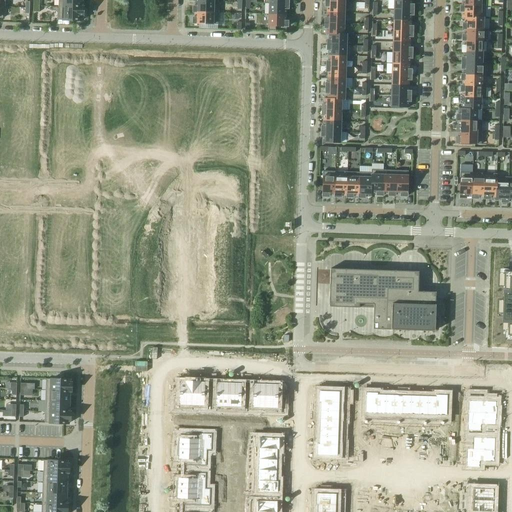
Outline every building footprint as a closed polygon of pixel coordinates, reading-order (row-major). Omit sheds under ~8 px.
[(393,0),(394,9),(413,10),(413,5),(412,5),(411,0),(393,0)] [(218,1),(195,1),(194,6),(193,6),(193,12),(218,13),(218,1)] [(344,13),(344,2),(325,1),(325,6),(326,7),(326,12),(344,13)] [(264,3),(269,4),(268,15),(286,15),(286,9),(288,9),(288,4),(264,3)] [(485,7),(460,6),(460,12),(461,12),(461,17),(485,18),(485,7)] [(83,16),(84,7),(58,7),(57,20),(76,21),(81,21),(81,16),(83,16)] [(393,20),(411,21),(411,15),(413,15),(413,10),(394,9),(393,20)] [(218,13),(193,12),(194,12),(194,18),(193,18),(192,23),(194,23),(194,24),(218,25),(218,13)] [(324,23),(344,24),(344,13),(326,12),(326,18),(325,18),(324,23)] [(287,21),(286,21),(286,15),(268,15),(268,31),(275,31),(275,27),(286,27),(287,27),(287,21)] [(485,18),(461,17),(461,18),(464,18),(464,23),(462,23),(462,29),(464,29),(488,30),(488,29),(483,29),(483,19),(485,19),(485,18)] [(412,32),(412,27),(411,27),(411,21),(393,20),(393,31),(412,32)] [(344,24),(324,23),(324,28),(326,28),(326,34),(346,35),(346,34),(343,34),(344,24)] [(462,40),(487,41),(488,30),(464,29),(464,35),(462,35),(462,40)] [(410,42),(410,37),(412,37),(412,32),(393,31),(392,42),(410,42)] [(346,35),(326,34),(329,34),(328,40),(327,40),(327,45),(346,45),(346,35)] [(462,52),(482,52),(483,42),(487,42),(487,41),(462,40),(463,41),(463,46),(462,46),(462,52)] [(411,53),(412,48),(410,48),(410,42),(392,42),(392,53),(411,53)] [(328,56),(346,56),(346,45),(327,45),(327,50),(328,50),(328,56)] [(482,52),(462,52),(463,52),(463,58),(461,58),(461,63),(487,64),(482,63),(482,52)] [(392,53),(392,63),(410,64),(410,58),(411,58),(411,53),(392,53)] [(78,56),(78,66),(96,67),(96,56),(78,56)] [(345,67),(346,56),(328,56),(328,61),(326,61),(326,66),(345,67)] [(176,59),(176,69),(194,69),(195,60),(176,59)] [(269,62),(269,74),(288,75),(289,63),(269,62)] [(392,63),(392,70),(391,74),(411,75),(411,70),(409,70),(410,64),(392,63)] [(461,75),(486,75),(487,64),(461,63),(461,69),(462,69),(462,75),(461,75)] [(78,66),(77,76),(96,76),(96,67),(78,66)] [(345,67),(326,66),(326,71),(327,72),(327,77),(345,78),(345,67)] [(176,69),(176,78),(194,78),(194,69),(176,69)] [(269,74),(269,85),(288,86),(288,75),(269,74)] [(391,74),(391,85),(409,86),(409,80),(411,80),(411,75),(391,74)] [(460,86),(486,87),(486,86),(481,86),(481,76),(486,76),(486,75),(461,75),(461,80),(462,80),(462,86),(460,86)] [(77,76),(77,85),(95,86),(96,76),(77,76)] [(325,88),(345,89),(345,78),(327,77),(327,83),(325,83),(325,88)] [(176,78),(175,87),(194,87),(194,78),(176,78)] [(77,85),(77,95),(95,95),(95,86),(77,85)] [(269,85),(268,97),(287,97),(288,86),(269,85)] [(410,96),(410,91),(409,91),(409,86),(391,85),(391,96),(410,96)] [(460,97),(485,98),(486,87),(460,86),(460,92),(462,92),(462,97),(460,97)] [(175,87),(175,96),(193,96),(194,87),(175,87)] [(344,100),(345,89),(325,88),(325,89),(327,89),(326,99),(323,98),(323,99),(344,100)] [(77,95),(76,104),(95,105),(95,95),(77,95)] [(175,96),(175,105),(193,105),(193,96),(175,96)] [(390,107),(408,108),(408,101),(410,101),(410,96),(391,96),(390,107)] [(268,97),(268,108),(287,109),(287,97),(268,97)] [(458,109),(480,110),(481,98),(485,99),(485,98),(460,97),(460,103),(461,103),(461,108),(458,108),(458,109)] [(344,100),(323,99),(323,105),(322,105),(322,110),(341,110),(341,100),(344,100)] [(74,113),(74,114),(96,115),(96,114),(95,114),(95,105),(76,104),(76,113),(74,113)] [(175,105),(175,114),(193,114),(193,105),(175,105)] [(268,108),(267,120),(287,121),(287,109),(268,108)] [(480,110),(458,109),(458,115),(457,115),(456,120),(458,120),(482,121),(477,120),(477,110),(480,110)] [(323,121),(341,121),(341,110),(322,110),(321,115),(323,115),(323,121)] [(20,155),(19,180),(20,180),(20,178),(85,180),(94,171),(95,161),(94,161),(94,162),(93,162),(93,156),(94,156),(95,156),(96,115),(74,114),(73,127),(73,141),(72,157),(60,156),(47,156),(34,156),(20,155)] [(175,114),(174,123),(193,123),(193,114),(175,114)] [(457,132),(481,132),(482,121),(458,120),(458,126),(456,126),(456,132),(457,132)] [(341,121),(323,121),(323,126),(321,126),(321,131),(340,132),(341,121)] [(174,123),(174,132),(192,132),(193,123),(174,123)] [(340,132),(321,131),(321,136),(322,136),(322,142),(340,143),(340,132)] [(174,132),(174,141),(192,141),(192,132),(174,132)] [(457,132),(457,137),(456,137),(456,143),(457,143),(481,144),(481,132),(457,132)] [(55,137),(55,148),(65,148),(66,138),(55,137)] [(174,141),(173,148),(173,149),(192,150),(192,141),(174,141)] [(171,174),(170,186),(179,195),(200,196),(200,193),(212,193),(212,196),(228,197),(228,194),(241,194),(240,197),(242,197),(242,193),(243,175),(243,167),(210,166),(211,150),(197,150),(192,150),(173,149),(171,149),(171,167),(174,167),(174,174),(171,174)] [(10,161),(10,180),(19,180),(20,155),(19,162),(10,161)] [(1,161),(0,179),(10,180),(10,161),(1,161)] [(364,196),(370,197),(371,170),(371,173),(359,172),(358,196),(358,198),(364,198),(364,196)] [(382,195),(382,194),(383,170),(371,170),(370,197),(371,197),(371,194),(376,194),(376,195),(382,195)] [(394,196),(394,194),(395,170),(383,170),(382,194),(388,194),(388,196),(394,196)] [(394,194),(400,194),(400,196),(406,196),(406,195),(407,195),(408,171),(395,170),(394,194)] [(328,195),(334,195),(335,172),(323,171),(322,195),(322,197),(328,197),(328,195)] [(340,196),(346,196),(347,172),(335,172),(334,195),(334,197),(340,197),(340,196)] [(359,172),(347,172),(346,196),(346,197),(352,198),(352,196),(358,196),(359,172)] [(472,173),(460,173),(459,196),(459,198),(465,198),(465,197),(471,197),(472,173)] [(477,197),(483,197),(484,173),(472,173),(471,197),(471,198),(477,199),(477,197)] [(489,197),(495,198),(495,201),(496,174),(484,173),(483,197),(483,199),(489,199),(489,197)] [(496,177),(496,174),(495,201),(501,201),(501,202),(507,203),(507,201),(508,177),(496,177)] [(243,175),(242,193),(250,194),(251,175),(243,175)] [(251,175),(250,194),(259,194),(259,176),(251,175)] [(259,176),(259,194),(267,194),(268,176),(259,176)] [(268,176),(267,194),(275,195),(276,176),(268,176)] [(276,176),(275,195),(284,195),(285,176),(276,176)] [(7,212),(6,231),(18,232),(18,213),(7,212)] [(18,213),(18,232),(29,232),(30,213),(18,213)] [(30,213),(29,232),(40,232),(40,234),(41,235),(41,234),(42,213),(30,213)] [(42,213),(41,234),(72,235),(71,237),(71,240),(71,241),(71,243),(71,244),(71,247),(71,248),(71,251),(71,252),(71,254),(71,255),(71,258),(71,261),(92,261),(93,224),(84,215),(72,214),(72,217),(69,217),(69,214),(42,213)] [(71,262),(70,272),(89,273),(90,262),(92,262),(92,261),(71,261),(71,262)] [(372,329),(434,331),(435,292),(418,291),(418,271),(330,269),(329,307),(359,308),(359,307),(373,308),(372,329)] [(511,271),(503,271),(502,320),(507,320),(506,335),(511,335),(511,271)] [(70,272),(70,284),(89,284),(89,273),(70,272)] [(70,284),(70,295),(89,296),(89,284),(70,284)] [(70,295),(69,307),(88,307),(89,296),(70,295)] [(69,307),(69,318),(88,319),(88,307),(69,307)] [(69,318),(68,329),(88,330),(88,319),(69,318)] [(68,329),(68,341),(87,342),(88,330),(68,329)] [(71,391),(71,383),(70,383),(70,379),(65,379),(46,379),(46,390),(71,391)] [(173,396),(173,408),(180,409),(180,404),(191,404),(192,382),(185,381),(185,382),(180,382),(180,396),(173,396)] [(192,382),(191,404),(202,405),(202,409),(209,410),(210,397),(203,397),(204,383),(199,383),(199,382),(192,382)] [(210,397),(209,410),(217,410),(217,405),(228,405),(229,384),(217,383),(216,397),(210,397)] [(229,384),(228,405),(239,406),(239,411),(246,411),(247,398),(240,398),(241,384),(229,384)] [(247,398),(246,411),(253,411),(253,406),(265,407),(265,385),(253,384),(253,399),(247,398)] [(265,385),(265,407),(276,407),(276,412),(283,412),(283,399),(277,399),(277,385),(265,385)] [(71,391),(46,390),(45,401),(69,401),(69,391),(71,391)] [(318,399),(318,400),(318,402),(320,402),(339,402),(339,391),(319,391),(318,397),(318,399)] [(366,392),(365,413),(376,413),(377,394),(377,392),(375,392),(374,392),(372,392),(366,392)] [(377,394),(376,413),(385,413),(385,394),(377,394)] [(385,394),(385,413),(393,414),(394,395),(385,394)] [(435,394),(435,396),(436,396),(435,415),(446,415),(447,395),(441,394),(438,394),(435,394)] [(470,394),(469,401),(474,401),(474,412),(496,413),(497,407),(496,407),(496,401),(482,401),(482,394),(470,394)] [(394,395),(393,414),(402,414),(402,395),(394,395)] [(402,395),(402,414),(410,414),(411,395),(402,395)] [(411,395),(410,414),(418,414),(419,396),(411,395)] [(419,396),(418,414),(427,415),(427,396),(419,396)] [(427,396),(427,415),(435,415),(436,396),(435,396),(427,396)] [(69,412),(69,401),(45,401),(45,412),(70,412),(69,412)] [(320,402),(320,410),(339,411),(339,402),(320,402)] [(320,410),(320,419),(338,419),(339,411),(320,410)] [(70,421),(70,412),(45,412),(44,423),(61,423),(63,423),(68,424),(68,421),(70,421)] [(469,424),(468,431),(481,431),(481,425),(495,425),(495,420),(496,420),(496,413),(474,412),(473,424),(469,424)] [(320,419),(319,427),(338,428),(338,419),(320,419)] [(319,427),(319,435),(338,436),(338,428),(319,427)] [(468,431),(468,438),(473,438),(473,449),(494,450),(495,438),(481,438),(481,431),(468,431)] [(178,442),(178,449),(206,450),(207,433),(186,433),(186,439),(180,439),(180,442),(178,442)] [(319,443),(319,444),(338,444),(338,436),(319,435),(319,443)] [(259,437),(258,448),(277,449),(279,449),(279,438),(259,437)] [(317,449),(317,455),(337,456),(338,444),(319,444),(319,443),(317,443),(317,446),(317,449)] [(258,448),(258,459),(277,460),(277,449),(258,448)] [(178,449),(178,455),(179,455),(179,458),(185,458),(185,465),(206,466),(206,450),(178,449)] [(467,460),(467,467),(480,468),(480,461),(494,462),(494,450),(473,449),(472,460),(467,460)] [(258,459),(258,470),(276,471),(277,460),(258,459)] [(67,461),(61,461),(60,461),(43,460),(43,471),(68,472),(69,464),(67,464),(67,461)] [(258,470),(257,481),(276,481),(276,471),(258,470)] [(68,473),(68,472),(43,471),(42,482),(66,483),(67,473),(68,473)] [(177,482),(177,488),(205,489),(206,473),(185,472),(184,479),(178,479),(178,482),(177,482)] [(257,481),(257,492),(278,493),(278,481),(276,481),(257,481)] [(66,494),(66,483),(42,482),(42,493),(66,494)] [(467,482),(466,489),(471,489),(471,500),(493,501),(493,489),(479,488),(479,482),(467,482)] [(177,488),(176,495),(178,495),(178,498),(184,498),(184,504),(205,505),(205,489),(177,488)] [(66,504),(66,494),(42,493),(42,504),(67,505),(67,504),(66,504)] [(315,501),(315,502),(315,505),(317,505),(317,504),(336,505),(336,493),(315,493),(315,499),(315,501)] [(257,500),(256,511),(264,511),(276,511),(277,501),(257,500)] [(466,511),(465,511),(492,511),(493,501),(471,500),(471,511),(466,511)]
